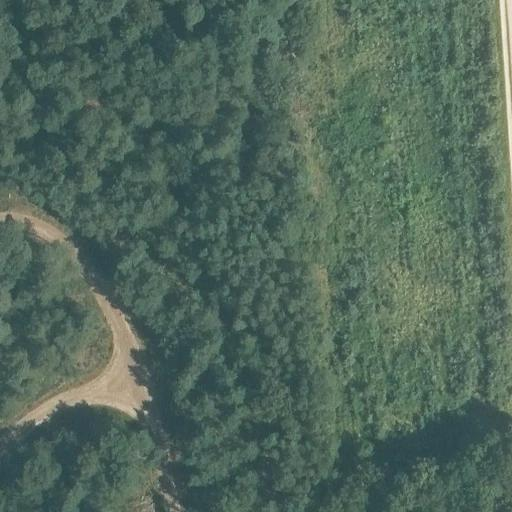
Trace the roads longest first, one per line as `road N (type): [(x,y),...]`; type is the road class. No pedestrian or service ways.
road 1 (track): [(174,511),(144,379),(120,321),(60,240),(0,220)]
road 2 (track): [(0,449),(46,412),(144,379)]
